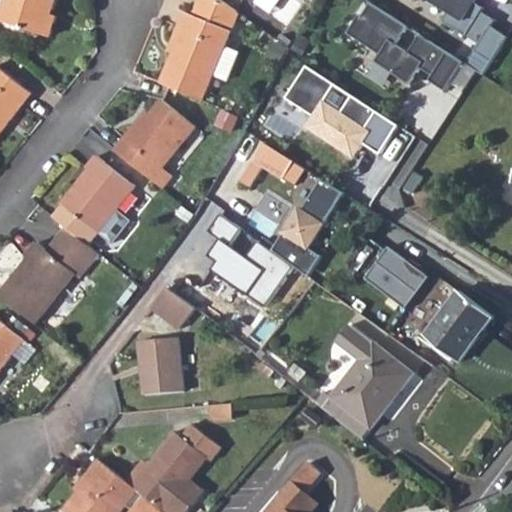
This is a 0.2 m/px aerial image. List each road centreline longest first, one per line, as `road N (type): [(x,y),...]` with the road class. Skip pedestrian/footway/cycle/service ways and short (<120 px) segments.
road 1 (unknown): [(511,299),(406,238),(381,207),(427,114)]
road 2 (residential): [(0,207),(126,49),(128,0)]
road 3 (residential): [(0,468),(28,453),(97,378)]
